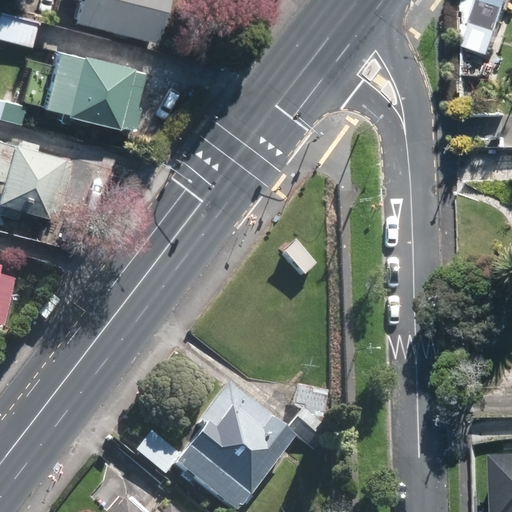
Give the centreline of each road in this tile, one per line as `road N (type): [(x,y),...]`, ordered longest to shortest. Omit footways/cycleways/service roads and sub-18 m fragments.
road 1 (primary): [(0,463),(354,0)]
road 2 (residential): [(366,0),(405,171),(417,511)]
